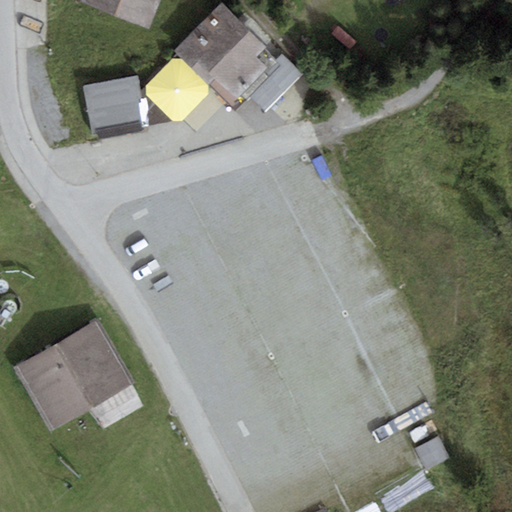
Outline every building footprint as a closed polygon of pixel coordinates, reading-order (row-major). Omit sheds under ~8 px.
[(160,0),(81,0),(80,2),(148,30),(160,0)] [(222,3),(174,51),(254,129),(279,104),(271,96),(279,88),(268,77),(280,65),(265,49),(266,47),(222,3)] [(137,77),(83,86),(92,135),(145,126),(139,92),(137,77)] [(173,121),(139,92),(145,126),(173,121)] [(14,368),(51,432),(78,416),(136,383),(99,320),(42,352),(14,368)]
